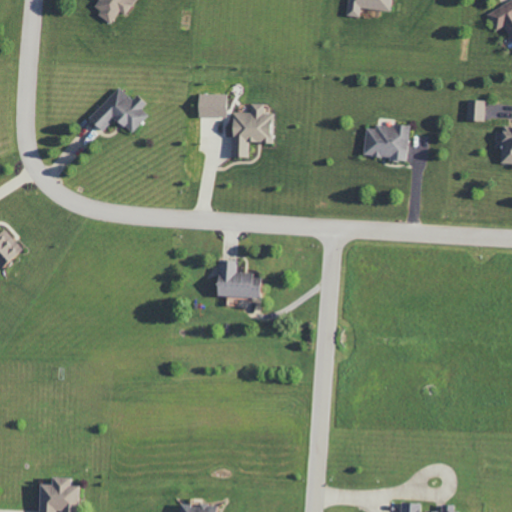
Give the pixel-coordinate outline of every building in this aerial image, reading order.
[(94,0),(89,6),(110,23),(119,11),(123,14),(134,0),(94,0)] [(347,0),(346,15),(359,17),(360,7),(389,11),(390,0),(347,0)] [(511,0),(486,13),(495,30),(504,26),(511,42),(511,0)] [(130,134),(148,115),(141,108),(145,104),(136,94),(131,99),(118,87),(87,119),(101,132),(114,118),(130,134)] [(197,117),(226,116),(225,93),(196,94),(197,117)] [(466,119),(484,120),(484,100),(467,99),(466,119)] [(230,156),(247,157),(247,142),(272,142),(273,113),(263,113),(263,103),(249,103),(249,112),(230,112),(230,156)] [(364,127),(361,155),(387,157),(387,160),(404,162),(408,126),(373,123),(373,128),(364,127)] [(499,163),(511,163),(511,126),(501,126),(499,163)] [(3,228),(0,230),(0,265),(20,248),(3,228)] [(214,295),(257,297),(258,274),(236,273),(237,260),(216,259),(214,295)] [(36,484),(36,511),(76,511),(76,486),(67,486),(67,477),(48,477),(48,484),(36,484)] [(399,511),(455,511),(456,505),(440,504),(439,511),(429,511),(418,511),(418,503),(399,502),(399,511)]
